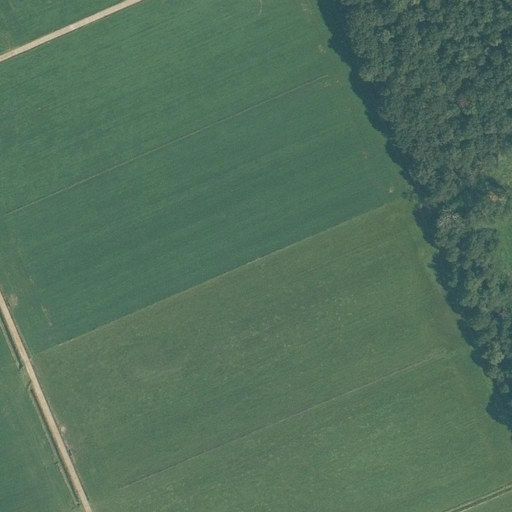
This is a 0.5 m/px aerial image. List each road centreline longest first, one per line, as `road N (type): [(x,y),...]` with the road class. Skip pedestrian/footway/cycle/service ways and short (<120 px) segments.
road 1 (track): [(87,511),(0,299)]
road 2 (track): [(0,58),(136,0)]
